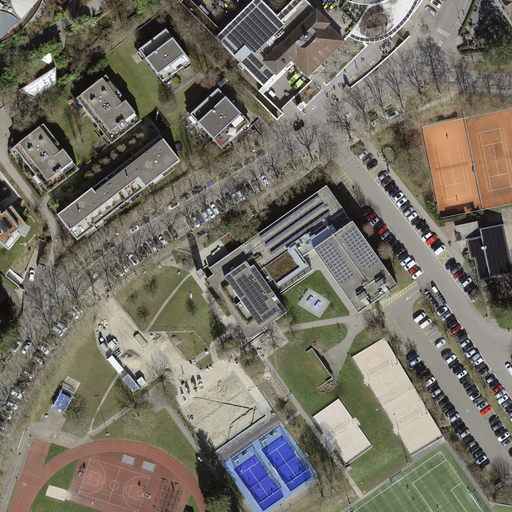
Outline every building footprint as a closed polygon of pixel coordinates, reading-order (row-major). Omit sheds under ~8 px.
[(41,4),(42,0),(0,0),(0,44),(7,41),(15,36),(22,30),(30,22),(36,13),(41,4)] [(65,10),(67,7),(69,3),(70,0),(51,0),(54,6),(65,10)] [(215,38),(222,31),(190,0),(179,0),(215,38)] [(277,16),(261,0),(253,0),(222,31),(215,38),(236,58),(246,48),(250,52),(240,62),(264,87),(291,60),(312,81),(325,68),(321,64),(344,42),(327,25),(329,23),(305,0),(293,0),(281,12),(277,16)] [(407,20),(413,13),(422,0),(396,0),(389,6),(380,10),(369,13),(362,14),(369,2),(351,2),(345,0),(344,0),(350,5),(354,12),(357,19),(357,26),(354,31),(348,37),(354,41),(362,43),(371,43),(379,42),(387,39),(395,34),(401,28),(407,20)] [(353,0),(351,2),(369,2),(362,14),(369,13),(380,10),(389,6),(398,0),(353,0)] [(511,0),(500,0),(511,17),(511,0)] [(164,82),(190,61),(166,30),(139,50),(164,82)] [(19,87),(20,90),(35,98),(56,84),(56,65),(58,59),(57,58),(57,55),(48,50),(7,76),(8,81),(19,87)] [(141,121),(106,76),(78,97),(85,106),(83,108),(111,144),(141,121)] [(249,123),(218,89),(190,114),(221,148),(249,123)] [(79,170),(45,124),(16,146),(22,154),(20,156),(48,193),(79,170)] [(180,161),(160,136),(136,154),(103,180),(73,203),(57,215),(77,241),(100,223),(180,161)] [(325,186),(207,268),(211,274),(205,279),(247,338),(285,312),(265,283),(270,279),(277,289),(307,267),(292,246),(306,236),(314,248),(311,249),(356,313),(395,285),(351,222),(350,222),(325,186)] [(0,242),(9,249),(21,234),(18,231),(27,225),(12,206),(2,213),(0,210),(0,242)] [(463,241),(478,238),(480,247),(474,248),(480,280),(510,273),(507,259),(510,259),(503,225),(481,230),(479,221),(459,225),(463,241)] [(267,416),(233,367),(180,404),(214,452),(267,416)]
